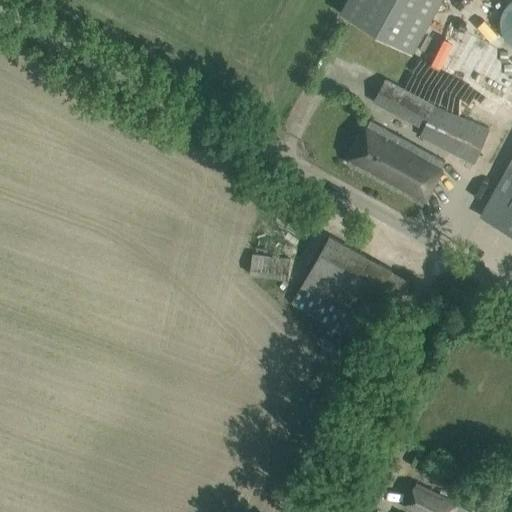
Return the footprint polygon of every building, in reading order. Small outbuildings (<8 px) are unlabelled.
[(348,0),(342,13),(409,50),(436,0),(348,0)] [(501,15),(500,22),(501,29),(503,33),(505,37),(508,41),(511,44),(511,0),(508,3),(505,7),(503,11),(501,15)] [(511,55),(466,31),(442,75),(508,111),(511,103),(511,55)] [(375,102),(423,127),(419,137),(474,162),(489,129),(437,106),(437,105),(387,79),(375,102)] [(447,162),(370,120),(347,162),(423,204),(447,162)] [(511,159),(481,216),(511,232),(511,159)] [(292,303),(371,347),(409,280),(329,236),(292,303)] [(252,254),(250,274),(288,278),(290,258),(252,254)] [(416,482),(404,507),(412,511),(455,511),(460,503),(416,482)]
